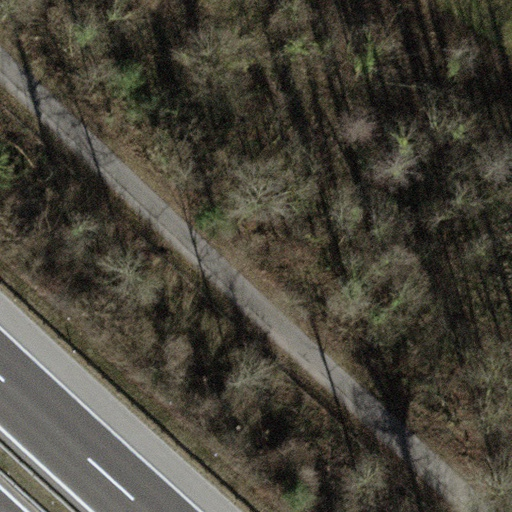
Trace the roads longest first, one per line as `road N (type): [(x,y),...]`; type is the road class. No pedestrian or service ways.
road 1 (track): [(476,511),(0,68)]
road 2 (motorway): [(150,511),(0,373)]
